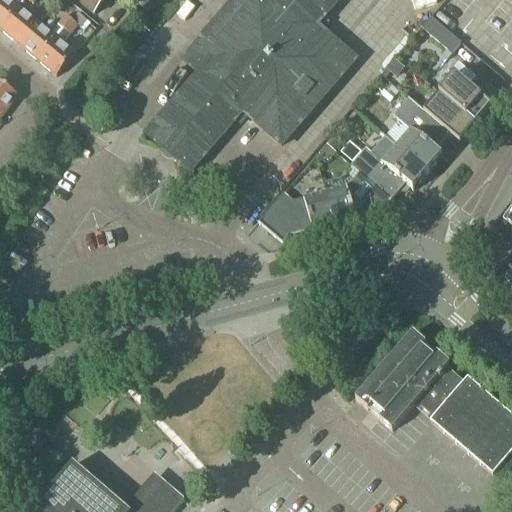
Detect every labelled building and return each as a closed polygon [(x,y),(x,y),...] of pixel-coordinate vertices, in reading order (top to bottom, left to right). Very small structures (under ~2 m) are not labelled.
[(17,0),(13,5),(7,0),(0,0),(0,32),(1,33),(19,10),(27,0),(17,0)] [(72,0),(93,17),(107,0),(72,0)] [(146,137),(161,150),(189,174),(241,114),(280,147),(354,62),(316,28),(339,0),(238,0),(184,64),(198,76),(146,137)] [(19,10),(1,33),(19,48),(38,26),(19,10)] [(50,36),(38,26),(19,48),(37,64),(56,41),(71,22),(65,17),(50,36)] [(431,20),(421,30),(451,57),(461,46),(431,20)] [(56,41),(37,64),(55,78),(74,56),(56,41)] [(478,80),(462,67),(438,95),(475,126),(491,108),(490,107),(500,96),(487,84),(476,96),(469,90),(478,80)] [(0,115),(2,117),(17,97),(0,84),(0,115)] [(395,97),(386,90),(380,96),(389,104),(395,97)] [(438,95),(423,113),(449,135),(459,144),(475,126),(438,95)] [(398,123),(385,139),(427,175),(442,158),(435,152),(449,135),(423,113),(408,100),(392,118),(398,123)] [(427,175),(385,139),(370,156),(364,151),(350,167),(391,203),(405,187),(412,193),(427,175)] [(345,188),(324,194),(336,235),(358,229),(355,221),(371,217),(376,221),(391,203),(350,167),(346,171),(348,178),(352,181),(345,188)] [(336,235),(324,194),(292,202),(284,195),(258,225),(283,246),(288,239),(312,233),(314,241),(336,235)] [(511,214),(509,213),(501,225),(511,232),(511,214)] [(431,424),(493,478),(511,455),(511,421),(467,382),(464,385),(446,370),(449,367),(412,335),(355,402),(391,434),(416,405),(434,421),(431,424)] [(72,468),(71,467),(32,511),(173,511),(182,502),(181,501),(180,502),(153,478),(124,511),(114,511),(68,473),(72,468)]
